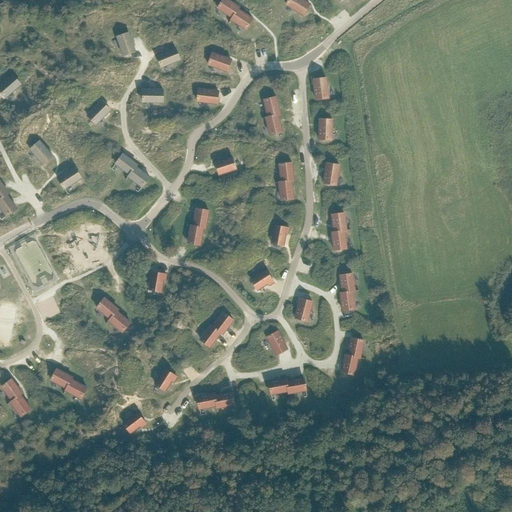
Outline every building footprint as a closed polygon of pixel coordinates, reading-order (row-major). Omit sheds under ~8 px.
[(232,18),(238,9),(239,7),(228,0),(222,0),(217,8),(232,18)] [(303,0),(288,0),(286,5),(303,15),(310,4),(303,0)] [(253,19),(238,9),(232,18),(231,20),(245,29),(253,19)] [(129,32),(117,36),(123,55),(135,51),(129,32)] [(175,48),(157,55),(161,67),(180,60),(175,48)] [(212,53),(208,65),(227,71),(231,59),(212,53)] [(13,75),(0,85),(0,90),(6,97),(21,84),(13,75)] [(326,78),(313,79),(316,99),(329,98),(326,78)] [(143,89),(143,102),(163,103),(163,90),(143,89)] [(198,89),(197,101),(216,104),(218,91),(198,89)] [(276,97),(263,100),(268,117),(278,114),(280,114),(276,97)] [(101,101),(87,115),(96,124),(110,110),(101,101)] [(268,117),(265,118),(270,135),(282,131),(278,114),(268,117)] [(319,119),(319,139),(332,139),(332,119),(319,119)] [(40,141),(30,149),(43,164),(53,156),(40,141)] [(129,174),(136,166),(137,164),(128,157),(123,154),(115,164),(129,174)] [(220,159),(214,161),(219,175),(236,170),(232,157),(220,161),(220,159)] [(292,163),(279,164),(281,182),(291,181),(294,180),(292,163)] [(327,163),(324,183),(336,185),(339,165),(327,163)] [(150,177),(136,166),(129,174),(128,176),(142,187),(150,177)] [(68,171),(57,178),(64,189),(81,178),(74,167),(68,171)] [(0,198),(7,194),(9,193),(0,180),(0,198)] [(281,182),(278,182),(280,200),(293,198),(291,181),(281,182)] [(7,194),(0,198),(0,207),(6,216),(17,209),(7,194)] [(193,226),(203,227),(206,228),(209,210),(196,208),(193,226)] [(334,232),(344,231),(347,230),(344,213),(331,215),(334,232)] [(203,227),(193,226),(191,225),(188,243),(200,245),(203,227)] [(274,225),(271,243),(284,245),(286,233),(288,233),(289,228),(274,225)] [(344,231),(334,232),(331,232),(334,250),(347,248),(344,231)] [(265,270),(251,279),(257,290),(268,283),(269,285),(273,282),(265,270)] [(152,272),(149,289),(161,291),(163,279),(166,280),(166,274),(152,272)] [(352,273),(339,275),(342,293),(352,291),(355,291),(352,273)] [(342,293),(340,293),(342,311),(355,309),(352,291),(342,293)] [(110,319),(117,311),(118,309),(105,298),(96,308),(110,319)] [(300,298),(295,318),(307,321),(312,302),(300,298)] [(117,311),(110,319),(108,321),(122,332),(130,322),(117,311)] [(223,312),(212,326),(221,333),(223,334),(233,320),(223,312)] [(221,333),(212,326),(210,325),(200,339),(210,347),(221,333)] [(278,331),(267,337),(276,355),(287,349),(278,331)] [(348,355),(358,357),(360,358),(364,340),(351,338),(349,350),(348,355)] [(354,374),(358,357),(348,355),(345,354),(342,372),(354,374)] [(66,388),(71,379),(72,377),(57,369),(51,380),(66,388)] [(164,369),(155,383),(166,390),(172,380),(174,381),(177,377),(164,369)] [(303,377),(286,381),(288,391),(289,393),(306,390),(303,377)] [(12,401),(20,394),(22,393),(12,379),(1,387),(12,401)] [(87,387),(71,379),(66,388),(65,390),(81,399),(87,387)] [(285,379),(268,382),(271,394),(288,391),(286,381),(285,379)] [(232,392),(214,395),(216,406),(217,408),(234,404),(232,392)] [(214,393),(197,397),(199,409),(216,406),(214,395),(214,393)] [(31,409),(20,394),(12,401),(10,402),(21,416),(31,409)] [(137,412),(123,423),(131,433),(140,426),(142,427),(146,424),(137,412)]
